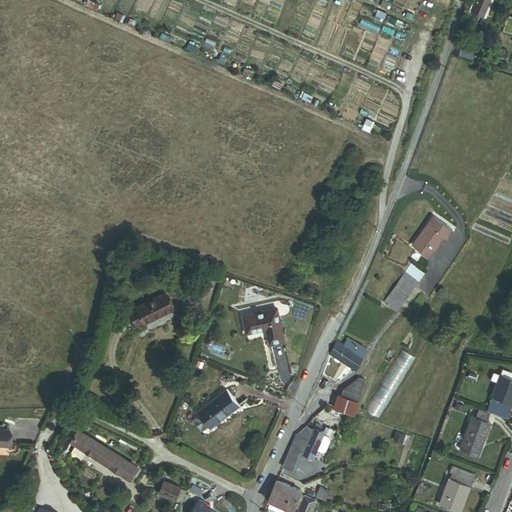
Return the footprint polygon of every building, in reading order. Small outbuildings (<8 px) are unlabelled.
[(475,0),(472,9),(484,15),(490,0),(475,0)] [(462,47),(459,56),(471,59),(474,50),(462,47)] [(431,264),(446,244),(431,233),(416,253),(431,264)] [(394,313),(421,277),(409,268),(382,304),(394,313)] [(148,301),(148,303),(178,292),(171,274),(141,285),(142,287),(136,289),(141,303),(148,301)] [(286,307),(252,310),(253,327),(273,326),(274,339),(289,338),(286,307)] [(358,369),(369,350),(349,339),(345,345),(338,342),(332,354),(358,369)] [(408,339),(363,413),(376,421),(421,347),(408,339)] [(434,352),(425,346),(380,421),(389,426),(434,352)] [(491,403),(510,410),(511,404),(511,372),(503,369),(491,403)] [(355,414),(366,380),(364,380),(364,378),(360,377),(360,378),(358,378),(343,390),(341,397),(339,396),(335,408),(355,414)] [(214,431),(240,406),(226,391),(200,417),(202,419),(197,424),(207,434),(212,429),(214,431)] [(490,402),(488,410),(493,412),(507,417),(510,410),(491,403),(490,402)] [(461,446),(481,453),(492,422),(489,421),(493,412),(488,410),(481,407),(477,417),(473,415),(461,446)] [(298,435),(284,467),(296,472),(304,454),(314,458),(324,433),(322,432),(323,430),(320,429),(321,427),(316,425),(313,431),(307,428),(304,437),(298,435)] [(9,429),(0,428),(0,445),(9,446),(9,429)] [(137,467),(78,431),(71,443),(130,479),(137,467)] [(406,435),(398,432),(396,439),(404,442),(406,435)] [(138,450),(125,443),(122,449),(135,456),(138,450)] [(440,505),(459,511),(473,475),(454,468),(440,505)] [(185,490),(164,481),(159,493),(181,502),(185,490)] [(275,481),(268,500),(270,501),(267,509),(275,511),(280,511),(283,511),(284,507),(293,510),(299,490),(275,481)] [(430,485),(422,481),(417,492),(425,495),(430,485)] [(320,487),(317,495),(327,498),(330,490),(320,487)] [(306,496),(299,511),(312,511),(317,500),(313,499),(308,497),(306,496)] [(207,504),(199,499),(192,511),(215,511),(206,506),(207,504)]
